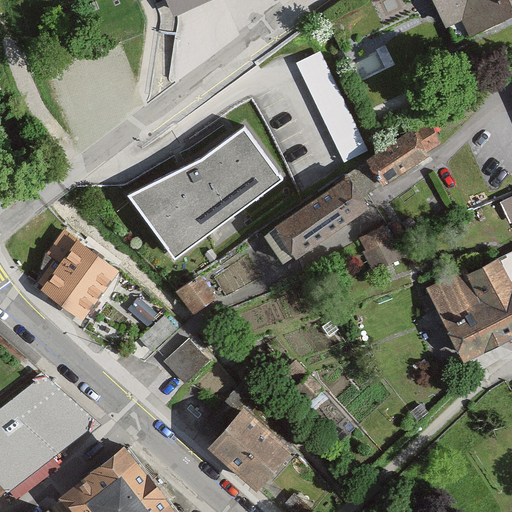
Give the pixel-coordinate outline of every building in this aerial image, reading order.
[(214,0),(167,0),(174,16),(214,0)] [(511,0),(434,0),(449,30),(467,21),(475,39),(511,21),(511,0)] [(300,58),(343,154),(368,143),(325,47),(300,58)] [(281,173),(243,122),(202,151),(128,188),(173,253),(281,173)] [(433,159),(415,133),(368,166),(386,192),(433,159)] [(372,213),(350,182),(278,234),(300,264),(372,213)] [(384,222),(360,235),(378,266),(402,252),(384,222)] [(115,263),(76,237),(47,281),(86,307),(115,263)] [(511,324),(511,280),(499,256),(437,288),(468,347),(511,324)] [(179,287),(195,310),(218,295),(202,272),(179,287)] [(188,339),(164,361),(184,383),(208,360),(188,339)] [(0,492),(100,419),(43,373),(0,404),(0,492)] [(246,412),(212,452),(262,495),(296,454),(246,412)] [(173,511),(124,452),(58,507),(62,511),(173,511)]
